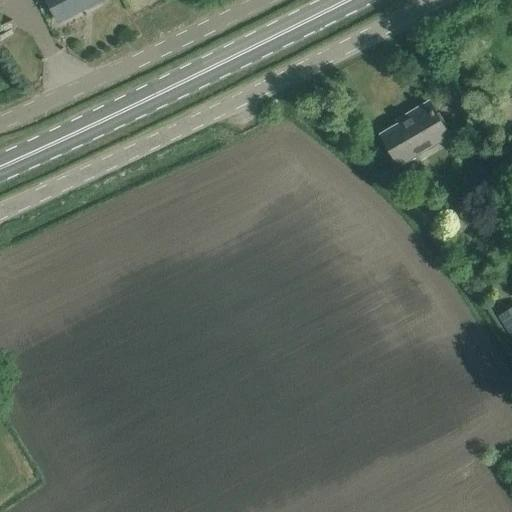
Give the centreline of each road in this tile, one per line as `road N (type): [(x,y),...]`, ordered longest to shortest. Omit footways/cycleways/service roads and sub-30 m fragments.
road 1 (unclassified): [(0,211),(434,0)]
road 2 (primary): [(0,166),(342,0)]
road 3 (unclassified): [(0,122),(260,0)]
